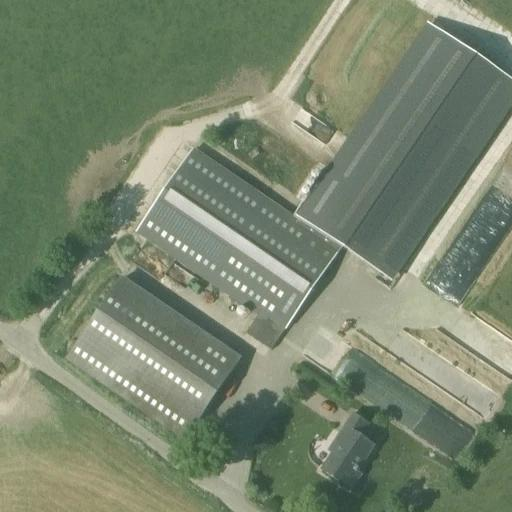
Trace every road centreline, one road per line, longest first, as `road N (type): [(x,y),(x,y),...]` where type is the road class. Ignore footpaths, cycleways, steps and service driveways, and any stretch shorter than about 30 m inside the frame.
road 1 (track): [(19,346),(185,131),(265,109),(344,0)]
road 2 (unclassified): [(255,511),(0,333)]
